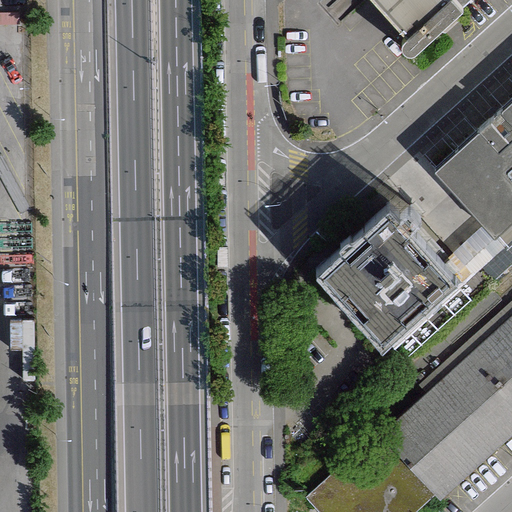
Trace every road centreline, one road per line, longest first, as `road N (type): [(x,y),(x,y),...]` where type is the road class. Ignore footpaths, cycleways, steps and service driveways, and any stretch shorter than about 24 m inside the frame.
road 1 (primary): [(77,0),(90,511)]
road 2 (motorway): [(187,511),(176,4)]
road 3 (motorway): [(131,25),(141,511)]
road 4 (primary): [(249,511),(244,283)]
road 5 (unclassified): [(366,167),(511,35)]
road 6 (unclassified): [(244,283),(366,167)]
road 7 (primary): [(244,283),(242,115)]
road 8 (unclassified): [(366,167),(299,166),(242,115)]
